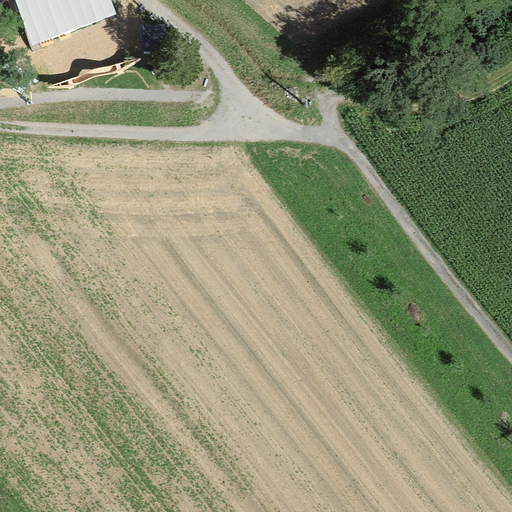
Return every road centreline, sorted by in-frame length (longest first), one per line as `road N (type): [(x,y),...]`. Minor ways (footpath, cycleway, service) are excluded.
road 1 (track): [(313,133),(0,126)]
road 2 (track): [(511,353),(349,147),(313,133)]
road 3 (track): [(0,104),(75,95),(244,99)]
road 4 (track): [(146,0),(215,56),(244,99),(247,133)]
